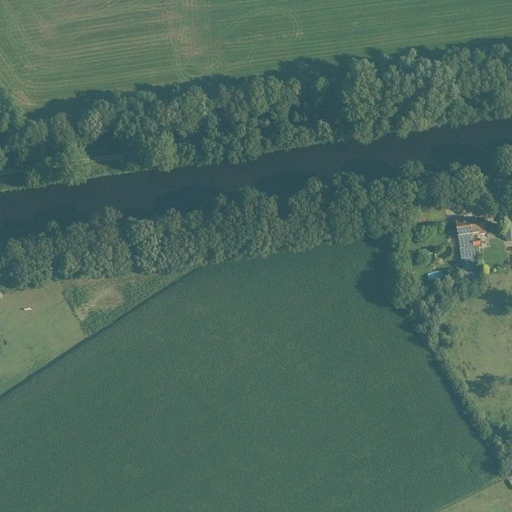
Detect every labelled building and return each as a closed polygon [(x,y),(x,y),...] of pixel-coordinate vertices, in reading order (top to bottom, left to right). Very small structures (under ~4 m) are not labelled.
[(511,216),(502,218),(504,228),(506,241),(511,240),(511,216)] [(470,221),(474,247),(481,246),(480,240),(478,240),(477,236),(486,234),(484,219),(470,221)] [(473,247),(474,247),(470,221),(456,223),(458,239),(463,238),(465,248),(460,249),(462,260),(475,258),(473,247)] [(393,233),(388,234),(392,255),(393,255),(399,254),(396,232),(393,233)] [(477,269),(464,271),(464,275),(465,281),(478,279),(480,278),(478,269),(477,269)]
